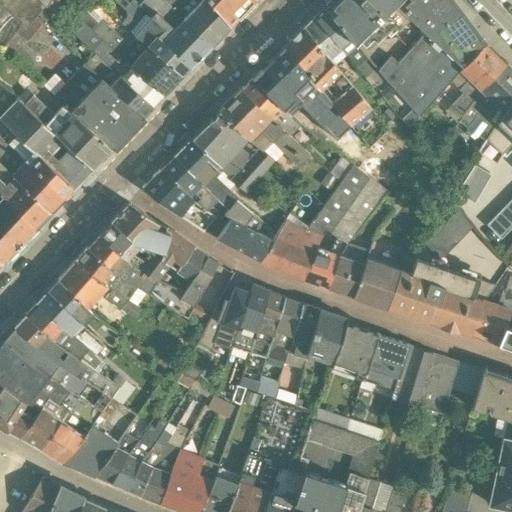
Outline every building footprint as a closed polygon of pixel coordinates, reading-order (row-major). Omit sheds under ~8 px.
[(0,0),(21,19),(36,0),(0,0)] [(167,30),(135,0),(114,0),(124,8),(124,13),(119,20),(133,33),(143,43),(145,41),(179,72),(187,64),(160,37),(167,30)] [(187,64),(209,41),(180,16),(165,0),(135,0),(167,30),(160,37),(187,64)] [(209,41),(226,24),(207,0),(165,0),(180,16),(209,41)] [(207,0),(226,24),(248,0),(207,0)] [(365,36),(336,0),(325,0),(322,4),(352,40),(357,36),(361,40),(365,36)] [(383,28),(360,0),(336,0),(365,36),(369,33),(373,37),(383,28)] [(482,41),(450,0),(360,0),(383,28),(390,20),(394,24),(404,14),(422,30),(460,65),(482,41)] [(160,92),(179,72),(145,41),(143,43),(133,33),(126,42),(84,1),(80,5),(79,5),(74,10),(78,14),(160,92)] [(352,40),(322,4),(312,14),(344,53),(370,83),(377,77),(361,58),(365,54),(352,40)] [(26,39),(40,22),(28,13),(2,45),(8,50),(21,35),(26,39)] [(148,104),(160,92),(78,14),(66,26),(93,51),(148,104)] [(344,53),(312,14),(301,24),(333,63),(344,53)] [(333,63),(301,24),(281,44),(341,116),(348,124),(368,106),(342,74),(333,81),(341,91),(334,98),(322,84),(338,68),(333,63)] [(449,79),(460,65),(422,30),(395,60),(388,53),(376,67),(417,114),(449,79)] [(502,60),(482,41),(460,65),(449,79),(456,86),(453,91),(456,94),(442,108),(455,120),(456,118),(478,87),(502,60)] [(341,116),(281,44),(261,63),(296,97),(301,92),(318,110),(323,105),(328,110),(319,119),(329,128),(331,125),(341,116)] [(140,112),(148,104),(93,51),(83,61),(140,112)] [(109,145),(140,112),(83,61),(83,60),(63,81),(53,71),(41,83),(52,92),(51,93),(61,102),(109,145)] [(498,113),(511,96),(511,70),(502,60),(478,87),(456,118),(464,124),(463,126),(464,127),(462,129),(471,136),(473,134),(474,135),(475,133),(482,138),(498,113)] [(329,128),(319,119),(296,97),(261,63),(249,76),(298,123),(307,131),(317,140),(329,128)] [(288,134),(298,123),(249,76),(239,86),(288,134)] [(89,165),(109,145),(61,102),(52,111),(24,86),(14,95),(89,165)] [(307,152),(288,134),(239,86),(216,109),(216,110),(246,136),(256,144),(272,157),(281,151),(295,164),(307,152)] [(70,186),(89,165),(14,95),(0,109),(0,118),(14,132),(70,186)] [(511,148),(511,96),(498,113),(482,138),(476,148),(498,170),(499,168),(511,148)] [(246,136),(216,110),(190,136),(233,180),(244,191),(272,157),(256,144),(248,153),(238,145),(246,136)] [(348,124),(341,116),(331,125),(340,136),(350,127),(348,124)] [(61,194),(70,186),(14,132),(5,142),(61,194)] [(0,161),(10,172),(48,208),(61,194),(5,142),(0,136),(0,161)] [(233,180),(190,136),(189,136),(171,154),(225,206),(236,194),(228,186),(233,180)] [(511,148),(499,168),(511,176),(511,148)] [(191,197),(213,213),(224,220),(228,214),(227,213),(230,211),(225,206),(171,154),(157,167),(191,197)] [(337,181),(350,161),(338,154),(326,171),(337,181)] [(0,175),(3,179),(10,172),(0,161),(0,175)] [(256,257),(301,276),(314,241),(316,241),(323,227),(343,242),(385,188),(350,161),(337,181),(330,190),(306,223),(286,211),(270,236),(256,257)] [(177,213),(202,229),(213,213),(191,197),(157,167),(140,185),(177,213)] [(330,190),(337,181),(326,171),(325,169),(317,180),(330,190)] [(0,193),(32,225),(48,208),(10,172),(3,179),(0,175),(0,193)] [(0,257),(32,225),(0,193),(0,257)] [(140,245),(156,220),(126,199),(108,218),(135,244),(138,247),(140,245)] [(456,206),(422,242),(438,257),(470,224),(463,217),(456,206)] [(202,229),(214,235),(224,220),(213,213),(202,229)] [(240,220),(228,214),(224,220),(214,235),(228,242),(240,220)] [(124,256),(155,276),(166,262),(145,248),(140,256),(131,249),(135,244),(108,218),(96,232),(124,256)] [(145,248),(166,262),(174,268),(190,244),(156,220),(140,245),(145,248)] [(240,220),(228,242),(240,249),(251,226),(240,220)] [(251,226),(240,249),(256,257),(270,236),(251,226)] [(185,315),(215,259),(205,254),(189,277),(181,288),(155,276),(124,256),(96,232),(84,245),(114,270),(144,289),(185,315)] [(301,276),(324,284),(337,252),(338,250),(316,241),(314,241),(301,276)] [(189,277),(205,254),(190,244),(174,268),(189,277)] [(114,270),(84,245),(73,257),(110,287),(134,302),(144,289),(114,270)] [(420,313),(467,330),(478,297),(481,295),(492,282),(401,251),(396,265),(382,304),(414,316),(420,313)] [(324,284),(350,294),(361,261),(337,252),(324,284)] [(382,305),(382,304),(396,265),(363,254),(361,261),(350,294),(382,305)] [(110,287),(73,257),(55,276),(85,306),(102,287),(106,290),(103,295),(118,307),(135,318),(141,307),(134,302),(110,287)] [(511,299),(511,274),(506,273),(501,288),(499,287),(494,300),(481,295),(478,297),(467,330),(494,340),(502,323),(511,299)] [(85,306),(55,276),(46,287),(81,320),(90,311),(85,306)] [(228,346),(229,343),(247,286),(230,280),(225,296),(222,295),(218,306),(213,303),(194,340),(208,347),(212,340),(228,346)] [(229,343),(247,349),(266,287),(250,281),(247,286),(229,343)] [(81,320),(46,287),(34,300),(70,334),(94,351),(100,344),(82,327),(79,331),(75,327),(81,320)] [(247,349),(263,355),(281,294),(266,287),(247,349)] [(263,355),(282,360),(285,349),(286,349),(300,301),(281,294),(263,355)] [(511,299),(502,323),(511,326),(511,299)] [(70,334),(34,300),(22,312),(51,337),(95,369),(102,358),(94,351),(70,334)] [(303,354),(316,306),(300,301),(286,349),(303,354)] [(328,364),(343,320),(344,316),(316,306),(303,354),(328,364)] [(22,312),(12,323),(40,349),(87,380),(100,389),(108,394),(116,384),(95,369),(51,337),(22,312)] [(363,365),(374,331),(343,320),(328,364),(360,375),(363,365)] [(12,323),(0,336),(67,387),(78,394),(87,380),(40,349),(12,323)] [(511,326),(502,323),(494,340),(511,346),(511,326)] [(391,390),(405,342),(374,331),(363,365),(377,370),(373,385),(391,390)] [(66,407),(87,420),(98,407),(90,402),(78,394),(67,387),(0,336),(0,335),(0,381),(35,406),(45,393),(66,407)] [(412,411),(430,350),(405,342),(391,390),(389,395),(392,396),(392,397),(404,401),(402,408),(412,411)] [(303,354),(286,349),(285,349),(282,360),(300,365),(303,354)] [(447,384),(455,358),(430,350),(412,411),(420,414),(422,406),(440,411),(447,384)] [(479,366),(455,358),(447,384),(472,392),(479,366)] [(180,370),(193,377),(198,368),(186,362),(185,364),(181,361),(177,369),(180,370)] [(511,377),(479,366),(472,392),(469,405),(494,413),(504,416),(511,418),(511,377)] [(188,387),(195,378),(193,377),(180,370),(174,379),(188,387)] [(256,379),(253,388),(273,395),(275,386),(277,379),(258,372),(256,379)] [(237,382),(253,388),(256,379),(239,373),(237,382)] [(116,384),(108,394),(120,403),(133,385),(122,376),(116,384)] [(195,378),(188,387),(194,390),(200,381),(195,378)] [(0,381),(0,423),(16,432),(35,406),(0,381)] [(275,386),(273,395),(292,402),(295,392),(275,386)] [(257,392),(244,388),(240,399),(254,403),(257,392)] [(98,407),(108,394),(100,389),(90,402),(98,407)] [(45,393),(35,406),(16,432),(38,445),(66,407),(45,393)] [(205,405),(226,415),(231,402),(210,393),(205,405)] [(314,406),(311,417),(342,427),(346,416),(314,406)] [(57,457),(87,420),(66,407),(38,445),(57,457)] [(504,416),(494,413),(489,432),(499,435),(504,416)] [(108,479),(124,486),(138,456),(154,434),(165,419),(158,414),(151,424),(147,420),(134,436),(126,448),(108,479)] [(380,427),(346,416),(342,427),(376,439),(380,427)] [(499,435),(484,501),(499,505),(498,511),(504,511),(503,511),(511,511),(511,418),(504,416),(499,435)] [(347,469),(365,474),(376,439),(342,427),(311,417),(308,426),(304,437),(350,453),(345,469),(347,469)] [(114,441),(116,439),(87,420),(57,457),(91,472),(114,441)] [(164,440),(155,455),(172,461),(178,446),(188,427),(175,422),(164,440)] [(114,441),(126,448),(134,436),(123,429),(116,439),(114,441)] [(124,486),(137,491),(150,462),(155,455),(164,440),(154,434),(138,456),(124,486)] [(108,479),(126,448),(114,441),(91,472),(108,479)] [(177,506),(193,511),(197,511),(213,470),(216,462),(178,446),(172,461),(155,499),(166,503),(177,506)] [(221,511),(259,511),(268,483),(255,479),(262,457),(246,450),(234,478),(221,511)] [(137,491),(155,499),(172,461),(155,455),(150,462),(137,491)] [(268,483),(259,511),(285,511),(300,470),(275,461),(268,483)] [(300,470),(285,511),(332,511),(343,482),(301,467),(300,470)] [(343,482),(332,511),(353,511),(365,474),(347,469),(343,482)] [(221,511),(234,478),(213,470),(197,511),(221,511)] [(44,511),(45,511),(56,481),(40,473),(16,511),(44,511)] [(365,474),(353,511),(381,511),(389,487),(390,483),(365,474)] [(73,511),(81,494),(56,481),(45,511),(46,511),(73,511)] [(389,487),(381,511),(396,511),(402,490),(389,487)] [(462,511),(468,492),(446,487),(439,511),(462,511)] [(98,511),(102,504),(81,494),(73,511),(98,511)]
